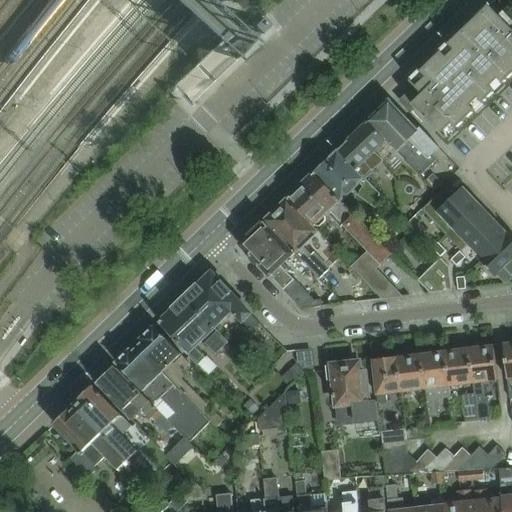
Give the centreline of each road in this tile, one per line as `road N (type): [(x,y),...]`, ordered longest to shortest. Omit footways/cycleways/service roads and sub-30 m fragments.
road 1 (residential): [(511,312),(303,332),(205,238)]
road 2 (secondary): [(205,238),(452,0)]
road 3 (secondary): [(0,440),(205,238)]
